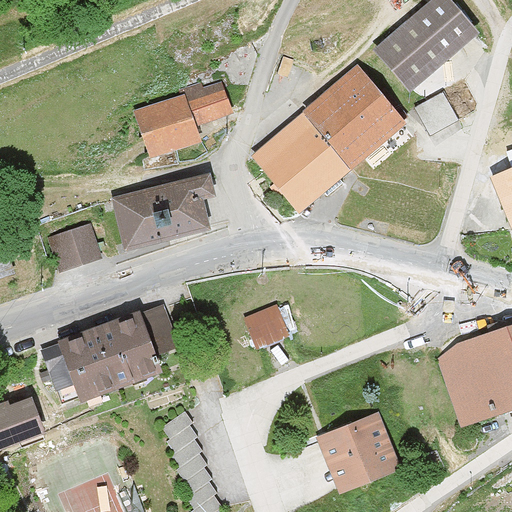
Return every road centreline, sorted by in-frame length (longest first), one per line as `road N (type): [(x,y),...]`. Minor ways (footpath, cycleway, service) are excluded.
road 1 (tertiary): [(0,331),(258,251),(349,251),(441,272)]
road 2 (residential): [(441,272),(511,35)]
road 3 (track): [(0,180),(135,182),(234,162)]
road 4 (residential): [(0,79),(189,0)]
road 5 (track): [(407,0),(339,72),(251,109)]
